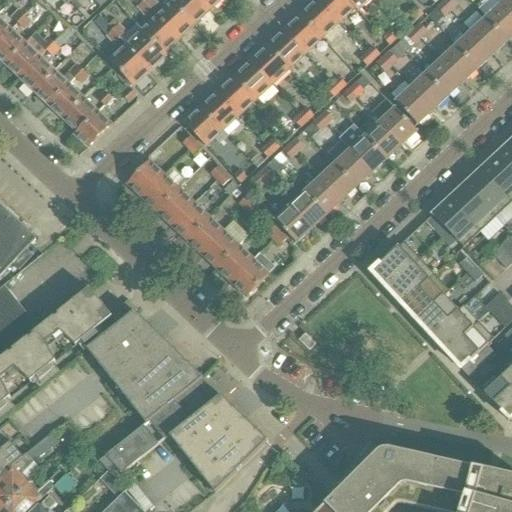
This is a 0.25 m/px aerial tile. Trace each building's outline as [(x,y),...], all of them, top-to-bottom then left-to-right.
[(77,12),(66,0),(61,0),(66,5),(62,8),(71,18),(77,12)] [(66,0),(77,12),(81,8),(74,0),(66,0)] [(150,0),(147,0),(144,3),(150,11),(156,5),(150,0)] [(197,0),(176,0),(172,4),(193,27),(209,12),(197,0)] [(197,0),(209,12),(221,0),(197,0)] [(355,9),(357,12),(358,11),(347,0),(318,0),(318,1),(339,24),(355,9)] [(347,0),(358,11),(370,0),(347,0)] [(446,0),(443,3),(450,11),(462,0),(446,0)] [(488,0),(477,11),(486,20),(507,43),(511,38),(511,18),(501,6),(494,0),(488,0)] [(511,0),(507,0),(501,6),(511,18),(511,0)] [(302,15),(323,39),(329,45),(345,31),(339,24),(318,1),(302,15)] [(150,11),(144,3),(138,9),(145,16),(150,11)] [(450,11),(443,3),(436,9),(444,17),(450,11)] [(172,4),(157,18),(178,41),(193,27),(172,4)] [(409,13),(417,21),(423,15),(416,6),(409,13)] [(11,19),(17,25),(24,16),(19,11),(11,19)] [(302,15),(284,32),(306,55),(323,39),(302,15)] [(24,16),(17,25),(22,30),(30,22),(24,16)] [(157,18),(142,32),(164,54),(178,41),(157,18)] [(0,42),(11,31),(0,20),(0,42)] [(486,20),(471,34),(492,57),(507,43),(486,20)] [(126,46),(150,72),(166,57),(164,54),(142,32),(136,24),(125,34),(120,39),(126,46)] [(420,25),(412,31),(420,39),(427,32),(420,25)] [(113,32),(120,39),(125,34),(118,27),(113,32)] [(0,42),(0,59),(6,66),(26,45),(11,31),(0,42)] [(420,39),(412,31),(406,37),(414,45),(420,39)] [(120,39),(113,32),(107,37),(114,45),(120,39)] [(284,32),(268,47),(290,70),(306,55),(284,32)] [(382,39),(389,46),(396,40),(389,32),(382,39)] [(471,34),(456,48),(477,71),(492,57),(471,34)] [(40,47),(46,53),(54,44),(47,39),(40,47)] [(403,40),(397,45),(405,53),(411,48),(403,40)] [(54,44),(46,53),(51,58),(59,49),(54,44)] [(6,66),(20,79),(40,59),(26,45),(6,66)] [(405,53),(397,45),(392,51),(399,59),(405,53)] [(150,72),(126,46),(110,62),(134,87),(150,72)] [(268,47),(252,62),(273,86),(290,70),(268,47)] [(372,48),(366,54),(373,61),(379,56),(372,48)] [(456,48),(441,61),(463,84),(477,71),(456,48)] [(389,53),(383,59),(390,67),(396,61),(389,53)] [(373,61),(366,54),(359,60),(366,67),(373,61)] [(20,79),(35,93),(54,72),(40,59),(20,79)] [(390,67),(383,59),(376,65),(384,72),(390,67)] [(441,61),(426,75),(448,98),(463,84),(441,61)] [(252,62),(234,78),(256,101),(273,86),(252,62)] [(69,74),(75,80),(82,72),(76,66),(69,74)] [(35,93),(49,106),(69,86),(54,72),(35,93)] [(82,72),(75,80),(81,85),(88,77),(82,72)] [(426,75),(411,89),(432,112),(448,98),(426,75)] [(234,78),(218,93),(239,117),(256,101),(234,78)] [(339,78),(332,85),(340,92),(346,86),(339,78)] [(355,84),(349,90),(357,98),(363,92),(355,84)] [(340,92),(332,85),(326,91),(333,98),(340,92)] [(69,86),(49,106),(64,121),(84,100),(69,86)] [(128,90),(124,86),(115,95),(120,101),(124,98),(128,103),(136,96),(129,89),(128,90)] [(432,112),(411,89),(396,103),(417,127),(432,112)] [(357,98),(349,90),(343,96),(350,104),(357,98)] [(97,101),(104,107),(105,108),(112,100),(104,93),(97,101)] [(218,93),(201,109),(223,132),(239,117),(218,93)] [(64,121),(78,134),(98,114),(84,100),(64,121)] [(98,114),(78,134),(75,136),(88,149),(110,125),(107,122),(113,116),(105,108),(104,107),(98,114)] [(223,132),(201,109),(184,125),(206,148),(223,132)] [(306,109),(299,115),(307,123),(313,117),(306,109)] [(417,133),(395,110),(380,124),(401,147),(417,133)] [(325,112),(319,118),(326,126),(332,120),(325,112)] [(307,123),(299,115),(293,121),(300,129),(307,123)] [(326,126),(319,118),(312,124),(320,132),(326,126)] [(380,124),(365,138),(386,161),(401,147),(380,124)] [(183,145),(190,153),(198,146),(191,138),(183,145)] [(365,138),(350,151),(372,174),(386,161),(365,138)] [(272,140),(266,146),(273,154),(280,148),(272,140)] [(295,140),(288,146),(296,154),(302,148),(295,140)] [(498,156),(497,156),(511,172),(511,142),(503,150),(504,151),(498,156)] [(198,146),(190,153),(202,166),(211,159),(198,146)] [(273,154),(266,146),(261,151),(268,159),(273,154)] [(296,154),(288,146),(274,160),(281,168),(296,154)] [(350,151),(335,165),(357,188),(372,174),(350,151)] [(482,171),(481,171),(511,204),(511,203),(511,172),(497,156),(488,165),(488,166),(482,171)] [(127,186),(142,200),(164,177),(149,162),(127,186)] [(335,165),(320,179),(341,203),(357,188),(335,165)] [(210,175),(216,181),(224,174),(218,167),(210,175)] [(264,169),(258,174),(266,182),(272,176),(264,169)] [(239,171),(233,177),(240,185),(247,179),(239,171)] [(466,185),(466,186),(496,219),(511,204),(481,171),(472,180),(466,186),(466,185)] [(224,174),(216,181),(222,187),(229,180),(224,174)] [(266,182),(258,174),(252,180),(253,182),(246,188),(252,195),(266,182)] [(142,200),(158,214),(180,191),(164,177),(142,200)] [(320,179),(305,193),(327,216),(341,203),(320,179)] [(238,189),(233,183),(224,191),(229,198),(238,189)] [(450,200),(480,233),(496,219),(466,186),(456,195),(450,200)] [(158,214),(172,228),(194,205),(180,191),(158,214)] [(305,193),(290,207),(312,230),(327,216),(305,193)] [(239,206),(244,212),(253,204),(247,198),(239,206)] [(480,233),(450,200),(440,209),(440,210),(434,215),(433,216),(448,233),(457,242),(463,249),(480,233)] [(253,204),(244,212),(250,218),(258,210),(253,204)] [(0,277),(12,265),(19,271),(32,256),(26,250),(31,245),(36,240),(0,205),(0,277)] [(172,228),(187,242),(209,219),(194,205),(172,228)] [(312,230),(290,207),(275,222),(296,245),(312,230)] [(426,223),(441,240),(448,233),(433,216),(426,223)] [(187,242),(202,256),(224,233),(209,219),(187,242)] [(267,235),(273,241),(281,234),(275,228),(267,235)] [(202,256),(217,270),(239,247),(224,233),(202,256)] [(448,233),(441,240),(449,249),(457,242),(448,233)] [(281,234),(273,241),(279,247),(286,240),(281,234)] [(386,290),(387,290),(420,260),(404,243),(389,257),(390,257),(381,265),(380,265),(371,274),(381,284),(387,290),(386,290)] [(217,270),(232,284),(254,261),(239,247),(217,270)] [(493,256),(500,263),(508,255),(502,248),(493,256)] [(511,258),(508,255),(500,263),(506,270),(511,265),(511,258)] [(459,266),(468,274),(475,268),(467,259),(459,266)] [(401,306),(402,306),(434,276),(420,260),(387,290),(395,300),(396,299),(401,305),(401,306)] [(254,261),(232,284),(247,299),(269,275),(254,261)] [(475,268),(468,274),(476,283),(483,276),(475,268)] [(416,321),(416,322),(449,292),(434,276),(402,306),(410,315),(416,321)] [(4,287),(0,290),(0,358),(37,329),(4,287)] [(102,326),(111,319),(89,291),(80,298),(0,361),(0,407),(8,401),(10,399),(3,385),(18,373),(30,383),(33,381),(53,365),(55,363),(48,349),(63,337),(75,347),(78,345),(98,330),(102,326)] [(430,337),(431,338),(458,312),(444,297),(450,292),(449,292),(416,322),(425,331),(431,337),(430,337)] [(500,295),(491,303),(498,310),(507,302),(500,295)] [(122,306),(130,316),(137,311),(129,301),(122,306)] [(498,310),(491,303),(482,311),(489,318),(498,310)] [(445,353),(446,354),(478,323),(473,328),(458,312),(431,338),(440,347),(445,353)] [(174,403),(202,380),(203,380),(202,379),(201,379),(199,377),(198,376),(196,373),(195,373),(192,370),(189,367),(190,367),(188,365),(188,366),(185,363),(182,360),(179,357),(176,354),(176,353),(175,352),(174,353),(171,350),(171,349),(169,347),(168,347),(165,344),(162,341),(163,340),(161,339),(149,327),(148,326),(144,322),(136,314),(134,313),(133,314),(117,328),(116,327),(115,328),(115,329),(110,333),(109,334),(104,337),(87,351),(88,352),(91,355),(94,359),(99,365),(98,365),(100,367),(110,380),(111,382),(112,381),(117,388),(119,391),(120,391),(122,394),(122,395),(123,396),(129,402),(129,403),(131,406),(131,405),(134,409),(133,409),(134,411),(135,410),(140,417),(143,420),(146,424),(145,424),(146,425),(174,403)] [(478,323),(446,354),(454,363),(455,363),(460,369),(461,370),(469,363),(478,355),(487,346),(494,340),(478,323)] [(81,349),(84,353),(87,351),(104,337),(101,333),(81,349)] [(303,337),(299,341),(309,352),(316,345),(305,334),(303,337)] [(487,346),(478,355),(485,362),(494,354),(487,346)] [(485,362),(478,355),(469,363),(476,370),(485,362)] [(56,369),(35,385),(39,389),(59,373),(56,369)] [(494,370),(493,371),(511,390),(511,369),(502,379),(494,370)] [(511,390),(493,371),(476,386),(493,404),(500,412),(501,413),(510,423),(511,420),(511,390)] [(182,428),(220,397),(213,391),(203,382),(202,380),(174,403),(146,425),(105,458),(100,462),(99,463),(108,472),(116,480),(122,475),(170,438),(182,428)] [(221,397),(220,397),(182,428),(170,438),(171,439),(177,445),(176,446),(177,447),(178,447),(180,450),(180,451),(181,452),(190,463),(191,465),(192,464),(197,471),(198,472),(201,476),(200,476),(201,478),(202,477),(211,489),(214,493),(214,494),(215,495),(216,493),(236,474),(237,473),(237,472),(242,468),(243,467),(243,466),(255,455),(264,446),(266,444),(267,442),(266,441),(265,442),(260,437),(257,433),(256,432),(252,429),(251,428),(245,422),(245,421),(244,420),(234,410),(232,409),(222,398),(221,397)] [(11,405),(0,413),(0,419),(14,409),(11,405)] [(11,445),(12,444),(11,443),(10,443),(7,440),(5,437),(0,430),(0,429),(0,430),(0,429),(0,477),(2,475),(22,460),(23,459),(23,458),(22,458),(17,452),(16,451),(17,451),(14,448),(12,445),(11,445)] [(22,460),(10,470),(13,472),(0,484),(0,510),(26,487),(18,479),(33,464),(50,449),(57,444),(51,437),(44,442),(23,459),(22,460)] [(380,453),(378,455),(362,470),(367,475),(354,488),(349,483),(320,511),(511,511),(511,479),(390,452),(387,452),(384,452),(382,452),(380,453)] [(362,470),(349,483),(354,488),(367,475),(362,470)] [(35,496),(26,487),(0,510),(0,511),(29,511),(51,492),(54,488),(65,478),(59,472),(35,496)] [(116,480),(108,472),(101,478),(120,498),(125,494),(127,492),(116,480)] [(67,476),(65,478),(54,488),(64,498),(77,486),(67,476)] [(142,511),(125,494),(120,498),(105,511),(142,511)] [(49,511),(56,505),(47,496),(41,502),(43,504),(34,511),(49,511)]
